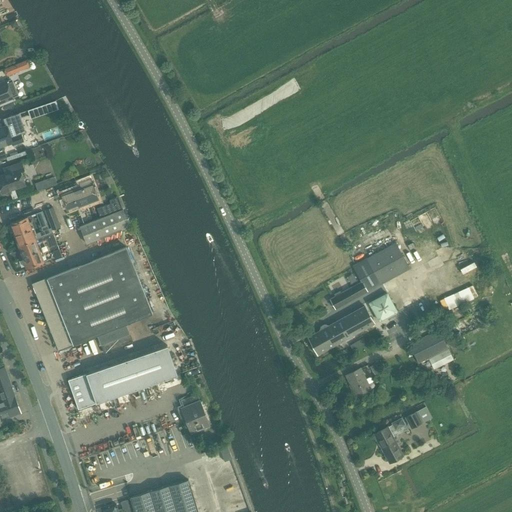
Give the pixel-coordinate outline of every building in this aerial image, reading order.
[(17,65),(5,69),(8,76),(19,72),(17,65)] [(0,102),(18,96),(12,79),(0,83),(0,102)] [(0,160),(6,158),(3,149),(3,147),(11,144),(12,146),(24,142),(21,134),(17,136),(14,128),(12,124),(6,126),(0,128),(0,160)] [(9,173),(0,176),(0,190),(1,190),(2,192),(9,190),(12,199),(17,197),(14,188),(24,184),(22,179),(26,178),(24,171),(24,170),(21,163),(7,168),(9,173)] [(57,184),(54,176),(46,179),(48,187),(57,184)] [(78,207),(98,199),(89,179),(79,183),(81,188),(69,192),(70,192),(61,196),(66,210),(78,206),(78,207)] [(110,203),(96,208),(100,218),(114,212),(110,203)] [(52,230),(61,227),(53,207),(44,210),(51,228),(52,230)] [(100,218),(79,226),(86,244),(129,226),(122,209),(114,212),(100,218)] [(13,232),(18,246),(53,233),(52,230),(51,228),(49,229),(43,211),(36,214),(42,232),(36,234),(31,221),(29,222),(27,217),(10,224),(10,225),(8,226),(10,233),(13,232)] [(449,233),(449,230),(449,227),(448,224),(446,221),(444,218),(441,216),(438,214),(435,213),(431,213),(427,214),(424,215),(421,217),(419,219),(417,221),(416,224),(415,227),(415,230),(415,233),(416,237),(417,240),(419,242),(422,244),(425,246),(427,247),(431,248),(434,247),(438,247),(441,245),(444,243),(446,240),(448,237),(449,233)] [(18,246),(26,268),(44,262),(42,256),(44,255),(39,243),(46,240),(49,248),(57,245),(53,233),(18,246)] [(335,296),(330,299),(336,309),(367,291),(367,292),(409,269),(395,243),(355,265),(353,266),(359,278),(360,280),(361,282),(346,290),(344,291),(335,296)] [(133,341),(126,324),(152,313),(126,247),(32,283),(59,351),(97,335),(104,352),(133,341)] [(56,260),(62,258),(59,249),(53,251),(56,260)] [(379,322),(397,312),(387,293),(369,303),(379,322)] [(318,355),(332,347),(352,336),(375,324),(364,305),(327,326),(324,325),(321,327),(320,330),(308,337),(318,355)] [(416,332),(444,318),(440,310),(412,326),(416,332)] [(409,344),(418,363),(447,348),(438,330),(409,344)] [(78,409),(177,375),(167,345),(68,380),(78,409)] [(434,370),(453,360),(448,349),(428,359),(434,370)] [(373,376),(378,373),(374,364),(369,367),(373,376)] [(0,414),(2,420),(21,413),(4,367),(0,368),(0,414)] [(356,397),(371,389),(361,367),(345,375),(356,397)] [(210,425),(197,393),(179,400),(182,407),(178,408),(183,421),(186,420),(191,433),(210,425)] [(406,416),(404,418),(411,429),(432,417),(425,406),(415,412),(406,416)] [(395,430),(405,425),(402,418),(392,423),(395,430)] [(393,460),(399,457),(398,455),(402,453),(399,447),(388,427),(374,434),(385,454),(388,460),(391,458),(393,460)] [(134,511),(198,511),(188,480),(130,497),(134,511)] [(131,511),(128,499),(121,501),(123,508),(118,510),(116,503),(102,507),(102,511),(131,511)]
